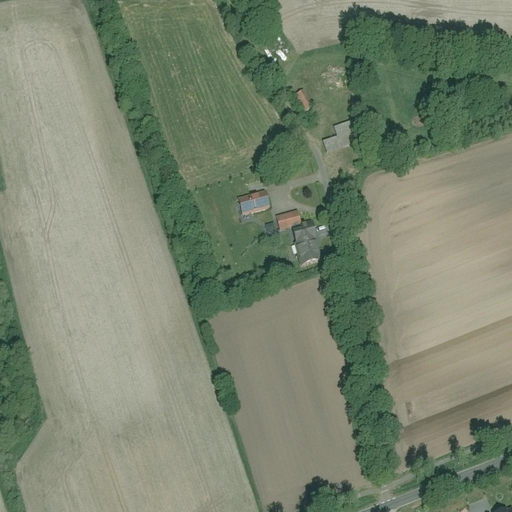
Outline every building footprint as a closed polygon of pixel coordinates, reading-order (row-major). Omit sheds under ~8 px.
[(311,94),(299,100),(309,116),(320,109),(311,94)] [(361,121),(335,130),(338,140),(364,132),(361,121)] [(325,145),(329,156),(361,145),(358,134),(325,145)] [(240,203),(244,218),(273,210),(269,195),(240,203)] [(279,220),(282,234),(304,228),(300,214),(279,220)] [(317,228),(294,236),(305,269),(328,261),(317,228)]
